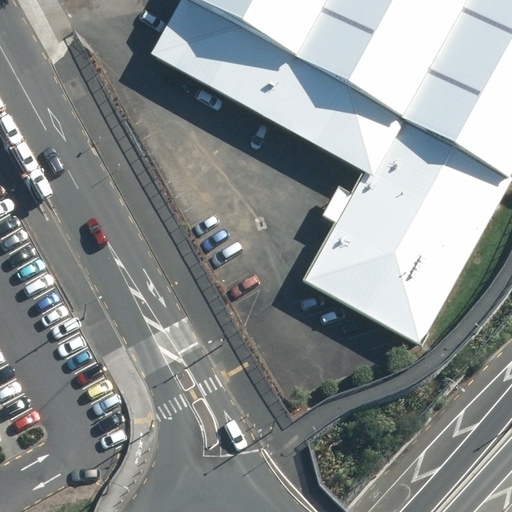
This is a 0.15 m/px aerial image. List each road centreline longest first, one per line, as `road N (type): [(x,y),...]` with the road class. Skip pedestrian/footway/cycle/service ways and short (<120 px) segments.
road 1 (residential): [(0,43),(150,311)]
road 2 (residential): [(150,311),(186,342),(226,410),(245,486)]
road 3 (residential): [(157,500),(177,430),(151,366),(150,311)]
road 4 (primary): [(417,511),(511,402)]
